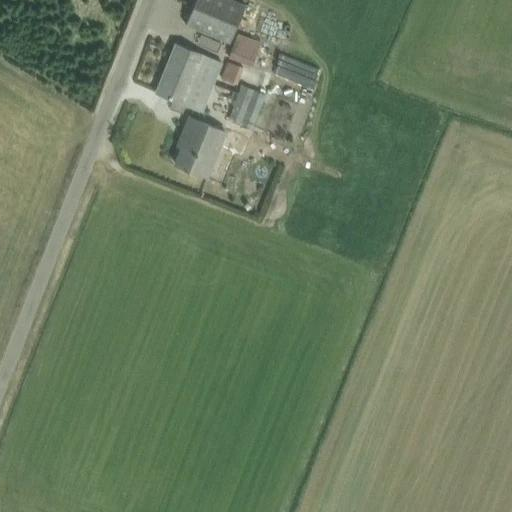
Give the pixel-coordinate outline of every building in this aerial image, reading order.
[(246,5),(232,0),(195,0),(185,24),(230,43),(246,5)] [(260,42),(236,33),(228,57),(252,66),(260,42)] [(222,63),(194,51),(175,43),(155,92),(202,111),(222,63)] [(236,84),(242,67),(226,61),(221,79),(236,84)] [(249,88),(236,122),(261,131),(274,97),(249,88)] [(175,164),(194,171),(207,177),(225,132),(189,117),(182,136),(186,137),(175,164)]
